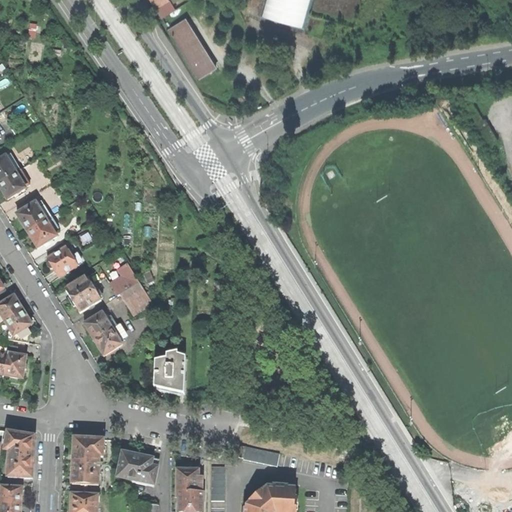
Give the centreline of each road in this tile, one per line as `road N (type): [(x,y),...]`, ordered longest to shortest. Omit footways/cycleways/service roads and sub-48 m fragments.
road 1 (residential): [(443,511),(226,151)]
road 2 (residential): [(191,173),(403,511)]
road 3 (unclassified): [(511,54),(352,87),(226,151)]
road 4 (residential): [(71,0),(191,173)]
road 5 (residential): [(0,234),(63,341),(79,418)]
road 6 (residential): [(226,151),(121,0)]
road 7 (residential): [(218,425),(79,418)]
